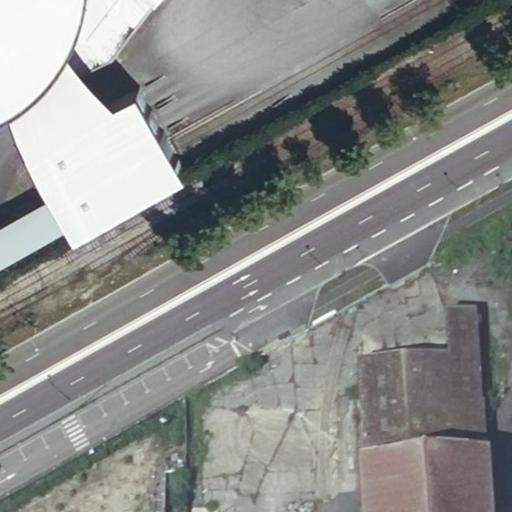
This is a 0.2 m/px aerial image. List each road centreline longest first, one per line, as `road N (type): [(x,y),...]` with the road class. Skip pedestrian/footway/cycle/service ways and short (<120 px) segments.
road 1 (secondary): [(0,427),(511,138)]
road 2 (secondary): [(511,85),(0,371)]
